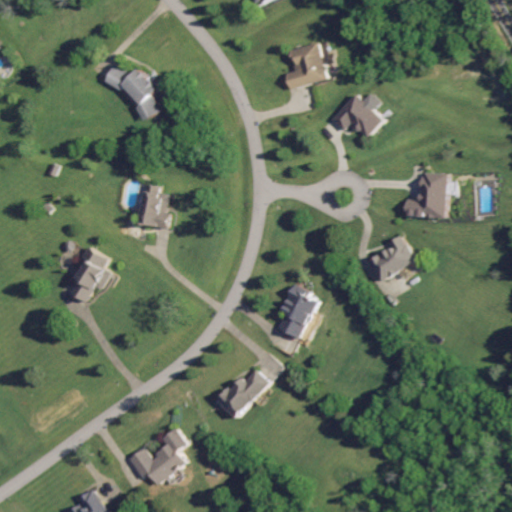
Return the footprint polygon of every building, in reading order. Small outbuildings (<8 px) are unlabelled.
[(293,49),(298,71),(290,72),(293,88),(334,78),(325,41),(293,49)] [(113,76),(119,90),(132,84),(141,106),(147,120),(166,112),(157,92),(160,91),(150,67),(128,77),(125,70),(113,76)] [(373,137),(388,120),(377,110),(384,101),(375,93),(368,101),(359,93),(336,120),(349,131),(356,122),(373,137)] [(425,199),(411,198),(410,216),(451,217),(452,173),(425,172),(425,199)] [(171,194),(162,192),(163,187),(149,185),(144,224),(172,228),(173,213),(169,212),(171,194)] [(392,242),(395,248),(372,258),(382,280),(419,263),(406,235),(392,242)] [(115,272),(107,268),(112,258),(95,249),(71,291),(91,302),(100,287),(106,290),(115,272)] [(324,298),(297,286),(285,311),(290,313),(283,327),(305,338),(324,298)] [(273,382),(259,369),(248,381),(244,378),(234,389),(231,387),(219,400),(240,419),(273,382)] [(191,463),(183,451),(191,445),(179,428),(165,438),(170,446),(155,458),(147,447),(132,458),(146,478),(153,473),(161,485),(191,463)] [(110,511),(96,489),(80,498),(83,504),(70,511),(110,511)]
